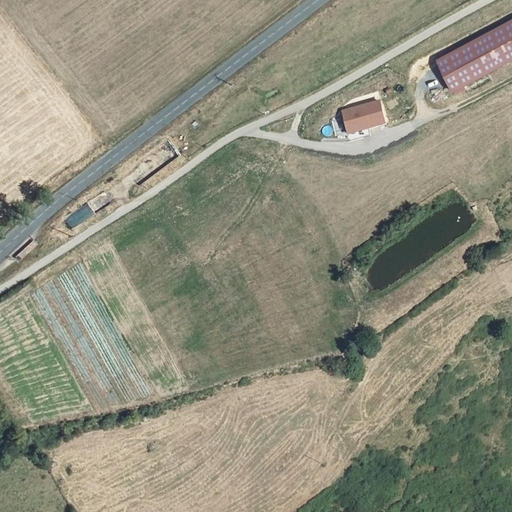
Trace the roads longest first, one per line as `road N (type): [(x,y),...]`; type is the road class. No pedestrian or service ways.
road 1 (unclassified): [(486,0),(337,87),(244,129),(0,293)]
road 2 (tertiary): [(318,0),(0,252)]
